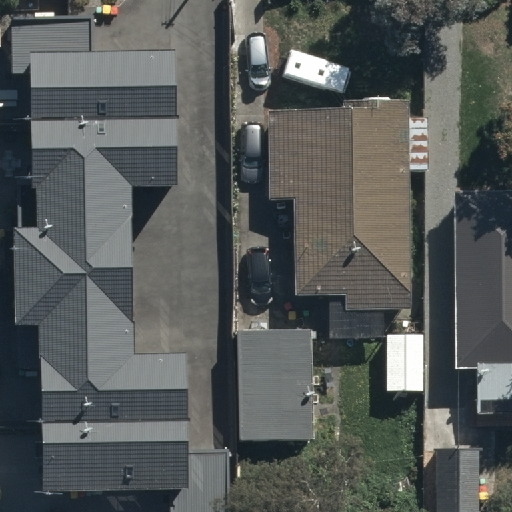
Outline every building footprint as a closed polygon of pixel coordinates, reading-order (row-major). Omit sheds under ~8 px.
[(13,328),(34,328),(38,498),(189,495),(186,362),(133,363),(129,194),(178,192),(175,55),(94,57),(93,18),(10,20),(12,77),(31,77),(34,233),(11,233),(13,328)] [(403,312),(402,175),(426,174),(426,120),(402,120),(402,110),(259,111),(260,202),(290,202),(291,302),(327,302),(327,339),(380,338),(379,312),(403,312)] [(511,193),(449,193),(448,369),(474,369),(474,419),(511,419),(511,193)] [(306,328),(230,331),(234,445),(310,443),(306,328)] [(478,511),(478,450),(422,451),(422,511),(478,511)]
